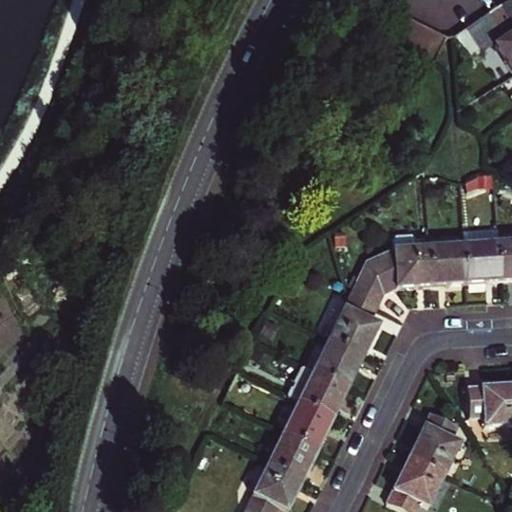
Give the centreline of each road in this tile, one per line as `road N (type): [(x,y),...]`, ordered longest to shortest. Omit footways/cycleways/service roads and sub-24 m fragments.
road 1 (residential): [(271,0),(151,271),(83,511)]
road 2 (residential): [(511,338),(439,343),(417,354),(341,511)]
